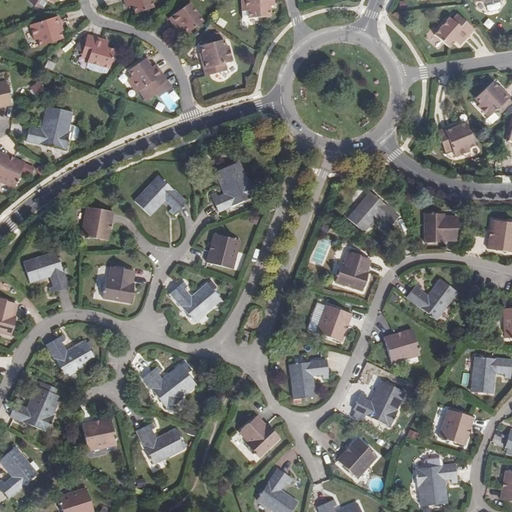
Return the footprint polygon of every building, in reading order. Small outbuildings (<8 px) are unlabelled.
[(125,0),(126,3),(132,1),(133,6),(136,14),(155,8),(152,0),(125,0)] [(244,0),(245,12),(248,11),(248,18),(269,18),(268,6),(273,6),(272,0),(244,0)] [(169,17),(174,25),(179,22),(182,26),(187,32),(204,21),(191,3),(169,17)] [(37,39),(38,47),(62,40),(59,29),(61,28),(57,17),(29,25),(33,40),(37,39)] [(448,48),(454,42),(457,39),(462,43),(473,31),(459,18),(455,23),(452,20),(449,18),(433,35),(448,48)] [(88,37),(84,53),(91,56),(90,60),(89,64),(111,70),(117,51),(108,48),(103,47),(105,41),(88,37)] [(205,76),(219,72),(217,65),(224,63),(233,61),(229,46),(226,47),(224,40),(201,45),(203,57),(200,57),(205,76)] [(141,92),(148,87),(152,85),(155,90),(169,80),(157,63),(152,66),(148,60),(130,73),(134,78),(132,79),(141,92)] [(217,65),(219,72),(226,71),(224,63),(217,65)] [(141,92),(132,79),(129,82),(138,95),(141,92)] [(0,106),(11,105),(8,93),(10,93),(8,83),(6,83),(5,81),(0,81),(0,106)] [(477,107),(488,118),(510,97),(502,89),(500,90),(492,82),(475,99),(480,104),(477,107)] [(34,129),(35,125),(30,123),(26,141),(65,149),(67,139),(72,140),(75,140),(77,138),(78,131),(78,129),(75,127),(69,126),(72,112),(46,107),(41,131),(34,129)] [(13,135),(24,133),(22,123),(12,125),(13,135)] [(436,133),(442,147),(448,144),(450,150),(453,157),(469,151),(468,148),(475,145),(466,123),(455,127),(455,126),(436,133)] [(448,144),(442,147),(444,153),(450,150),(448,144)] [(0,152),(0,182),(13,188),(24,163),(13,159),(12,161),(7,159),(8,156),(0,152)] [(218,213),(255,197),(249,180),(248,180),(240,163),(215,174),(225,197),(219,199),(217,194),(212,196),(218,213)] [(174,216),(186,203),(159,177),(135,202),(151,218),(165,203),(172,209),(170,212),(174,216)] [(387,231),(399,217),(370,192),(347,219),(364,234),(377,218),(385,225),(383,227),(387,231)] [(77,206),(72,235),(97,240),(99,229),(96,228),(97,223),(100,223),(102,211),(77,206)] [(440,215),(432,215),(424,215),(424,244),(437,244),(437,240),(444,239),(444,242),(456,241),(457,230),(458,230),(458,221),(456,221),(456,217),(445,217),(444,214),(440,215)] [(511,253),(511,224),(493,221),(491,232),(494,233),(493,239),(490,238),(488,250),(511,253)] [(233,271),(240,242),(215,235),(212,246),(216,247),(214,253),(211,252),(208,264),(233,271)] [(68,288),(56,252),(23,263),(30,284),(49,278),(52,287),(49,288),(51,294),(68,288)] [(335,284),(362,293),(367,281),(362,279),(364,273),(366,273),(370,261),(359,257),(360,256),(352,253),(351,254),(348,253),(344,264),(342,264),(340,269),(338,268),(335,276),(337,277),(335,284)] [(106,279),(102,299),(131,304),(132,291),(129,290),(130,284),(131,284),(133,271),(122,270),(122,268),(114,267),(113,268),(110,267),(108,279),(106,279)] [(437,322),(457,293),(440,280),(428,296),(420,291),(422,288),(417,284),(406,299),(437,322)] [(195,323),(221,301),(207,284),(191,297),(185,290),(188,287),(184,282),(170,294),(195,323)] [(13,317),(16,304),(0,300),(0,334),(11,337),(14,325),(10,323),(12,317),(13,317)] [(316,334),(341,343),(345,333),(342,331),(344,326),(347,327),(351,316),(327,307),(316,334)] [(391,364),(419,355),(412,330),(401,333),(402,337),(397,339),(395,335),(384,338),(391,364)] [(66,378),(96,360),(84,341),(67,351),(62,343),(65,341),(62,336),(47,345),(66,378)] [(505,379),(511,380),(511,364),(511,361),(474,358),(471,393),(494,394),(496,375),(505,375),(505,379)] [(293,401),(316,398),(313,378),(323,377),(323,380),(329,379),(327,361),(289,366),(293,401)] [(181,399),(197,386),(180,365),(161,380),(157,376),(161,372),(158,367),(143,379),(167,411),(182,400),(181,399)] [(353,410),(390,428),(398,411),(397,410),(405,393),(381,381),(370,404),(364,401),(366,396),(361,393),(353,410)] [(10,417),(47,433),(54,416),(53,415),(61,398),(36,387),(26,409),(21,407),(22,402),(17,400),(10,417)] [(470,429),(473,418),(448,410),(439,438),(465,446),(468,435),(465,434),(467,428),(470,429)] [(259,459),(280,440),(272,431),(269,434),(263,428),(264,427),(256,418),(247,425),(246,425),(240,430),(241,432),(238,434),(246,442),(245,444),(259,459)] [(87,451),(116,445),(111,420),(100,422),(100,425),(95,426),(94,423),(82,426),(87,451)] [(154,466),(185,450),(175,430),(156,439),(152,430),(155,428),(153,423),(137,431),(154,466)] [(357,479),(377,457),(358,439),(350,448),(352,450),(348,455),(346,452),(337,462),(357,479)] [(0,488),(8,499),(38,475),(16,448),(0,459),(0,463),(11,478),(3,484),(1,482),(0,482),(0,488)] [(452,484),(457,484),(455,465),(414,470),(417,489),(418,489),(420,507),(447,504),(445,480),(451,480),(452,484)] [(500,500),(511,502),(511,467),(507,467),(506,471),(503,482),(507,483),(505,489),(502,488),(500,500)] [(256,501),(271,511),(291,511),(297,503),(281,491),(286,483),(289,485),(292,480),(278,470),(256,501)] [(92,511),(86,489),(58,498),(62,511),(92,511)] [(360,511),(357,504),(338,511),(333,511),(332,508),(336,505),(334,501),(317,508),(319,511),(360,511)]
